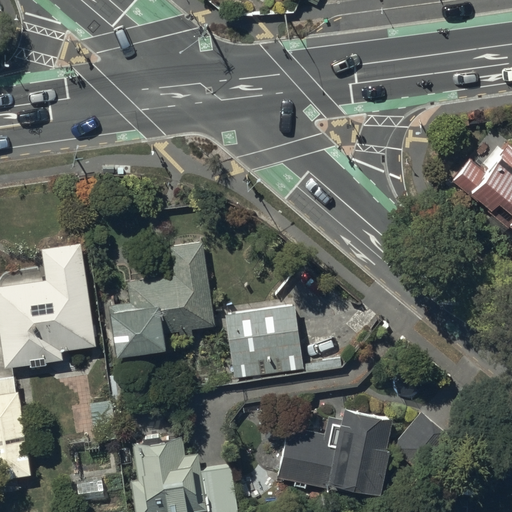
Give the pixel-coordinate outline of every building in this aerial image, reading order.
[(474,151),(452,179),(511,225),(511,145),(504,139),(487,161),(474,151)] [(59,325),(92,321),(80,223),(40,228),(44,260),(0,265),(0,323),(3,344),(60,336),(59,325)] [(168,337),(217,330),(204,240),(174,244),(178,275),(134,281),(137,302),(113,306),(120,352),(169,345),(168,337)] [(297,304),(228,313),(236,376),(305,367),(297,304)] [(13,366),(0,368),(0,472),(31,467),(18,383),(16,383),(13,366)] [(112,395),(91,397),(95,434),(116,431),(112,395)] [(324,434),(289,427),(279,481),(322,490),(329,483),(385,493),(399,415),(342,405),(340,417),(327,415),(324,434)] [(450,434),(424,413),(396,447),(422,468),(450,434)] [(135,440),(144,511),(154,511),(206,505),(207,511),(238,511),(232,464),(207,467),(205,449),(182,452),(180,434),(135,440)]
